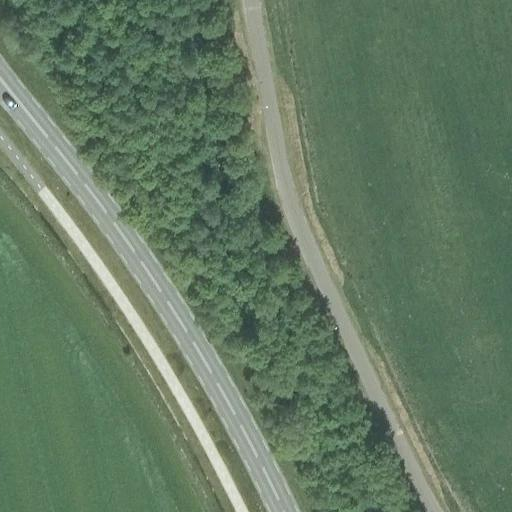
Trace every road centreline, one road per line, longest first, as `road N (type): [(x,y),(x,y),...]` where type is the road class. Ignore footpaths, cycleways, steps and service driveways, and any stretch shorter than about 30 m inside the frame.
road 1 (unclassified): [(432,511),(290,224),(248,0)]
road 2 (primary): [(280,511),(182,330),(0,87)]
